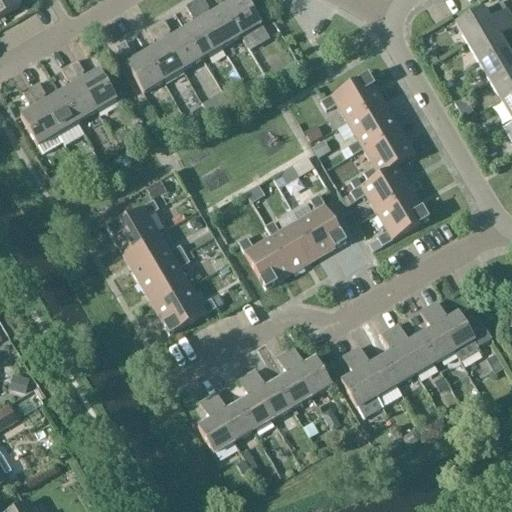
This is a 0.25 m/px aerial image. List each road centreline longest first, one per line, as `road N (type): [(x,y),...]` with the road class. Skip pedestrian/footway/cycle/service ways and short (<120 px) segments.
road 1 (residential): [(183,385),(307,317),(337,321),(499,230)]
road 2 (residential): [(499,230),(398,59),(388,24)]
road 3 (residential): [(0,65),(116,0)]
